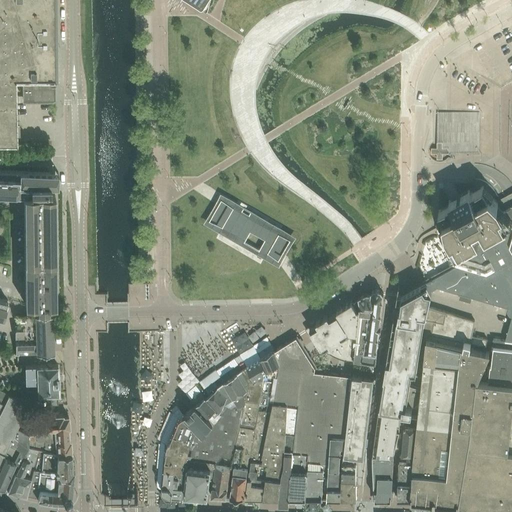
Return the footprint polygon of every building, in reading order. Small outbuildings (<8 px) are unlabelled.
[(0,0),(0,137),(15,138),(14,74),(22,74),(23,98),(52,97),(52,96),(54,96),(53,0),(0,0)] [(431,147),(431,153),(437,153),(437,159),(443,159),(443,157),(443,153),(444,153),(448,153),(479,154),(480,111),(437,111),(437,142),(437,147),(431,147)] [(0,315),(4,317),(8,300),(0,298),(0,192),(24,194),(25,284),(25,295),(25,304),(37,304),(37,309),(49,309),(49,304),(56,304),(55,192),(51,192),(50,186),(58,186),(58,183),(59,175),(59,173),(58,173),(50,172),(30,172),(28,171),(9,171),(6,170),(2,170),(0,170),(0,315)] [(511,195),(426,243),(420,266),(428,280),(428,281),(429,282),(429,283),(430,284),(432,287),(432,288),(432,289),(438,286),(438,285),(461,292),(490,300),(509,306),(511,306),(511,195)] [(218,205),(210,220),(223,226),(231,230),(238,234),(246,238),(251,230),(266,239),(261,247),(268,252),(279,259),(283,253),(291,238),(279,232),(272,229),(264,225),(256,220),(249,216),(242,211),(235,207),(234,207),(222,198),(218,205)] [(423,375),(427,337),(427,332),(423,331),(429,305),(431,297),(432,289),(432,288),(432,287),(430,284),(429,283),(423,286),(421,282),(417,285),(413,287),(402,293),(401,302),(400,306),(399,309),(398,317),(398,318),(397,325),(395,340),(392,356),(391,363),(388,363),(387,371),(389,372),(387,384),(384,384),(383,384),(383,385),(382,391),(382,393),(381,399),(380,400),(381,400),(384,402),(383,408),(389,409),(389,410),(401,411),(411,412),(411,413),(419,414),(422,389),(422,388),(414,385),(412,385),(410,384),(412,373),(418,374),(423,375)] [(362,360),(376,362),(377,354),(384,292),(381,289),(375,289),(372,291),(372,293),(367,292),(359,297),(361,307),(358,331),(355,359),(362,360)] [(355,359),(358,331),(361,307),(359,297),(353,301),(352,300),(329,315),(328,314),(317,321),(306,328),(312,337),(318,344),(318,343),(323,347),(324,349),(329,352),(331,353),(334,354),(341,357),(346,359),(347,358),(355,359)] [(476,380),(482,367),(489,350),(472,346),(473,341),(487,344),(488,338),(473,335),(475,320),(429,305),(423,331),(427,332),(427,337),(423,375),(423,376),(422,388),(422,389),(419,414),(413,457),(412,498),(434,501),(434,502),(437,502),(444,503),(457,504),(458,504),(469,445),(471,426),(476,380)] [(37,352),(54,351),(53,313),(16,314),(17,344),(18,349),(36,348),(37,352)] [(353,374),(351,374),(351,372),(349,372),(348,372),(345,372),(344,372),(345,372),(342,371),(342,373),(316,370),(316,366),(303,344),(304,344),(302,341),(301,342),(297,335),(296,336),(295,335),(293,336),(294,337),(293,337),(292,336),(290,338),(291,339),(290,339),(290,338),(287,340),(288,341),(275,349),(280,362),(275,395),(274,395),(273,402),(287,403),(298,404),(296,434),(294,451),(309,452),(308,460),(309,460),(322,461),(330,462),(332,435),(346,436),(350,406),(351,392),(353,375),(353,374)] [(511,339),(506,339),(493,337),(493,338),(494,338),(491,363),(490,363),(488,380),(486,379),(487,368),(482,367),(476,380),(471,426),(469,445),(458,504),(459,504),(473,506),(474,506),(475,506),(511,511),(511,339)] [(275,395),(280,362),(275,349),(275,347),(272,343),(259,352),(262,357),(266,366),(262,387),(260,401),(260,403),(268,404),(269,394),(274,395),(275,395)] [(262,387),(266,366),(262,357),(248,365),(254,379),(256,378),(256,386),(262,387)] [(256,386),(256,378),(254,379),(248,365),(245,360),(240,363),(250,380),(246,399),(244,407),(241,423),(256,425),(259,409),(260,403),(260,401),(262,387),(256,386)] [(144,414),(160,413),(159,391),(156,391),(155,369),(150,369),(150,361),(141,362),(144,414)] [(46,363),(46,365),(25,366),(26,382),(38,381),(38,397),(47,396),(47,404),(58,404),(58,392),(59,392),(58,382),(59,382),(58,375),(57,364),(51,365),(51,363),(46,363)] [(244,407),(246,399),(250,380),(240,363),(221,376),(232,393),(228,395),(221,411),(222,412),(223,413),(230,405),(244,407)] [(365,457),(374,386),(375,376),(374,376),(353,374),(351,392),(350,406),(346,436),(344,454),(358,455),(362,456),(362,455),(364,456),(365,457)] [(232,393),(221,376),(215,380),(215,379),(205,387),(210,393),(207,397),(221,411),(228,395),(232,393)] [(0,412),(9,394),(0,388),(0,412)] [(221,411),(207,397),(202,390),(201,390),(192,399),(191,399),(196,403),(214,422),(222,412),(221,411)] [(7,448),(14,434),(18,427),(17,427),(28,405),(31,398),(12,395),(9,394),(0,412),(0,461),(4,453),(5,453),(7,448)] [(285,455),(287,433),(287,403),(273,402),(272,405),(268,427),(263,455),(264,456),(263,461),(269,462),(264,496),(280,496),(282,471),(285,455)] [(185,413),(184,413),(202,431),(201,433),(202,435),(214,422),(196,403),(192,406),(185,413)] [(233,458),(237,447),(241,426),(241,423),(244,407),(230,405),(223,413),(222,412),(214,422),(202,435),(197,441),(194,445),(193,452),(191,451),(190,462),(189,462),(188,469),(185,494),(187,495),(187,493),(196,494),(205,495),(205,496),(208,496),(208,495),(210,479),(214,479),(216,465),(217,461),(223,456),(233,458)] [(174,412),(166,428),(197,441),(202,435),(201,433),(202,431),(184,413),(185,413),(180,407),(174,412)] [(401,411),(389,410),(389,409),(383,408),(380,408),(379,408),(378,418),(378,420),(376,430),(376,432),(375,441),(375,443),(373,452),(373,454),(373,459),(374,473),(374,490),(375,490),(375,498),(392,498),(394,454),(400,431),(400,424),(401,411)] [(263,455),(268,427),(271,411),(267,410),(259,409),(256,425),(256,429),(250,463),(249,467),(250,467),(250,469),(249,469),(246,496),(255,496),(264,496),(269,462),(263,461),(264,456),(263,455)] [(413,457),(419,414),(411,413),(411,412),(401,411),(400,424),(405,425),(402,455),(400,455),(398,498),(412,498),(413,457)] [(68,426),(70,426),(69,415),(63,415),(63,414),(54,415),(52,415),(52,417),(46,417),(35,418),(36,434),(28,434),(18,427),(14,434),(19,438),(29,446),(40,448),(59,452),(70,452),(70,451),(72,451),(71,439),(69,439),(68,426)] [(147,433),(151,418),(143,416),(139,430),(147,433)] [(250,463),(256,429),(241,426),(237,447),(233,458),(231,465),(235,466),(233,479),(231,496),(245,496),(247,479),(249,467),(250,463)] [(193,452),(194,445),(197,441),(166,428),(162,439),(161,442),(159,442),(158,456),(189,462),(190,462),(191,451),(193,452)] [(290,497),(294,451),(296,434),(287,433),(285,455),(282,471),(280,496),(280,503),(290,503),(290,498),(290,497)] [(4,453),(0,461),(0,485),(4,487),(5,486),(8,488),(13,478),(16,471),(20,464),(29,446),(19,438),(14,434),(7,448),(5,453),(4,453)] [(343,460),(344,454),(346,436),(332,435),(330,462),(327,488),(327,498),(342,498),(343,460)] [(30,482),(32,476),(34,468),(40,448),(29,446),(20,464),(16,471),(13,478),(8,488),(8,489),(26,494),(29,482),(30,482)] [(29,482),(26,494),(37,497),(44,498),(45,498),(64,500),(64,498),(68,498),(69,497),(70,493),(72,493),(73,474),(72,457),(71,457),(70,452),(59,452),(40,448),(34,468),(32,476),(30,482),(29,482)] [(306,498),(309,460),(308,460),(309,452),(294,451),(290,497),(290,498),(306,498)] [(357,462),(358,456),(358,455),(344,454),(343,460),(342,498),(357,498),(357,495),(358,488),(358,487),(357,487),(357,478),(357,462)] [(185,494),(188,469),(189,462),(158,456),(157,466),(159,466),(157,482),(158,485),(160,487),(162,487),(163,488),(163,489),(167,493),(168,493),(185,494)] [(231,467),(231,465),(233,458),(223,456),(217,461),(216,465),(214,479),(212,495),(226,496),(231,467)] [(322,498),(323,468),(322,468),(322,461),(309,460),(306,498),(322,498)]
